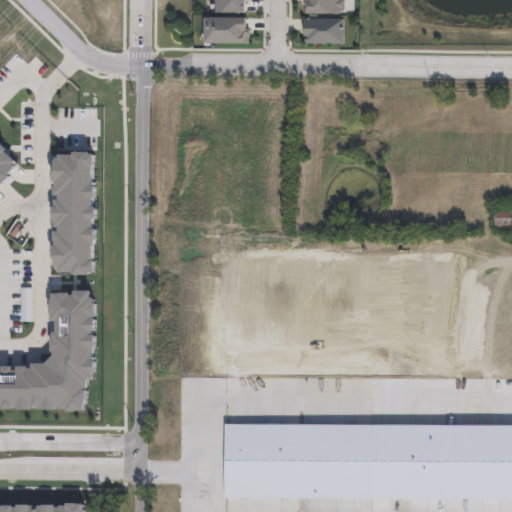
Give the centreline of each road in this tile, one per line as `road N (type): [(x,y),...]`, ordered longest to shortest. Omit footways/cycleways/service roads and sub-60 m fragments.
road 1 (residential): [(140,63),(140,511)]
road 2 (residential): [(511,66),(140,63)]
road 3 (residential): [(23,0),(79,53),(140,63)]
road 4 (tertiary): [(138,442),(0,441)]
road 5 (tertiary): [(0,470),(138,471)]
